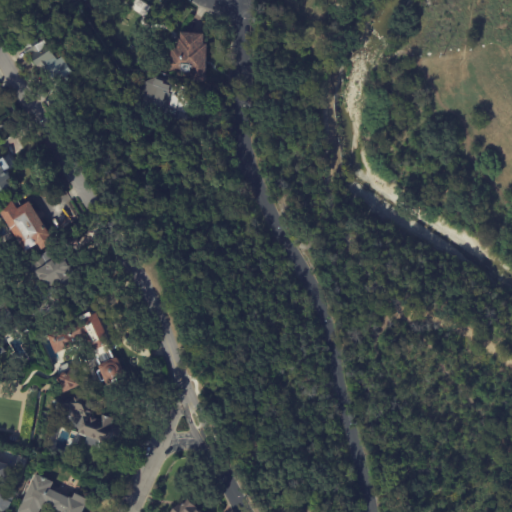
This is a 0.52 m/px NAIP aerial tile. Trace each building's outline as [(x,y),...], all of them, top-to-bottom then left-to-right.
[(150,7),(138,0),(134,0),(129,8),(144,17),(150,7)] [(182,32),(203,33),(203,44),(206,44),(204,82),(189,81),(190,64),(180,63),(179,72),(168,71),(168,70),(165,70),(166,57),(169,57),(170,48),(176,49),(177,37),(179,37),(179,32),(182,32)] [(51,78),(44,67),(40,70),(29,55),(34,52),(33,51),(29,54),(21,43),(33,35),(36,39),(40,36),(56,60),(60,57),(70,72),(60,79),(56,74),(51,78)] [(182,98),(182,99),(177,98),(173,109),(177,111),(175,119),(147,110),(151,99),(138,94),(143,82),(152,78),(161,82),(161,83),(168,86),(169,83),(186,89),(182,98)] [(0,159),(3,157),(10,168),(5,171),(10,178),(7,180),(10,186),(0,192),(0,159)] [(12,202),(16,210),(28,202),(50,237),(49,237),(53,243),(40,251),(36,244),(23,253),(0,216),(0,207),(11,201),(12,202)] [(63,256),(78,279),(48,298),(36,279),(29,283),(20,268),(45,252),(51,262),(62,255),(63,256)] [(89,314),(90,316),(95,314),(110,345),(107,346),(113,360),(116,358),(125,377),(106,385),(104,382),(101,383),(96,373),(99,371),(93,358),(85,362),(76,344),(54,355),(46,337),(79,321),(78,318),(89,313),(89,314)] [(62,394),(55,377),(72,370),(79,386),(62,394)] [(92,398),(95,419),(100,420),(102,416),(112,420),(110,425),(120,429),(116,439),(111,437),(105,453),(96,449),(98,443),(77,434),(82,421),(78,412),(54,413),(54,397),(91,396),(92,398)] [(53,434),(54,434),(51,443),(46,441),(50,433),(53,434)] [(0,463),(11,467),(7,482),(8,482),(6,488),(0,486),(0,463)] [(86,501),(81,511),(56,511),(50,509),(51,507),(44,504),(41,511),(39,510),(38,511),(16,511),(34,475),(52,483),(48,490),(66,498),(69,493),(86,501)] [(0,511),(0,491),(13,498),(5,511),(0,511)] [(198,511),(171,511),(177,505),(180,507),(186,501),(198,511)]
